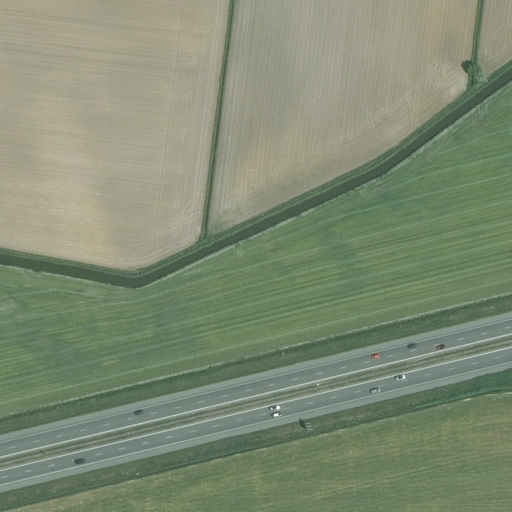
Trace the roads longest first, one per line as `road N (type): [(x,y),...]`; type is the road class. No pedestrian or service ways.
road 1 (motorway): [(0,478),(511,353)]
road 2 (motorway): [(511,326),(0,450)]
